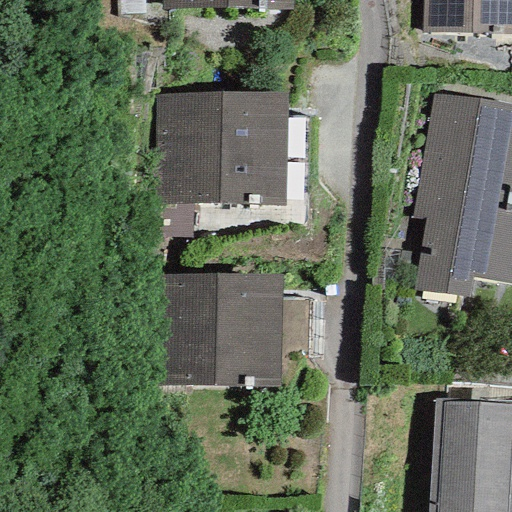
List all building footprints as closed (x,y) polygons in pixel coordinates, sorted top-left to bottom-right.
[(145,14),(143,0),(117,0),(118,16),(145,14)] [(296,0),(164,0),(164,10),(297,6),(296,0)] [(511,0),(422,0),(422,35),(511,35),(511,0)] [(285,93),(154,95),(156,204),(189,204),(287,202),(285,93)] [(511,106),(430,94),(411,219),(424,221),(412,292),(469,301),(472,279),(511,285),(511,106)] [(189,204),(156,204),(156,239),(190,238),(189,204)] [(283,273),(149,276),(146,388),(278,387),(279,357),(282,300),(283,273)] [(309,301),(282,300),(279,357),(306,358),(309,301)] [(511,511),(511,400),(435,396),(427,511),(511,511)]
